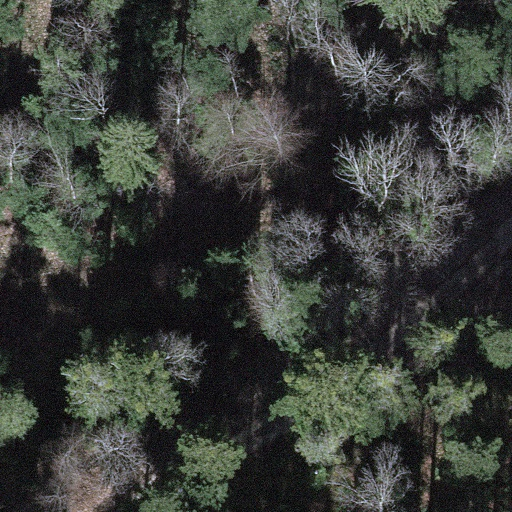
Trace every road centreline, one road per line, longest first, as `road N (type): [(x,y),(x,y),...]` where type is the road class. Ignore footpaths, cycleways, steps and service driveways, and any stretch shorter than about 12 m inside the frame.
road 1 (track): [(511,197),(345,361),(108,511)]
road 2 (track): [(345,361),(511,319)]
